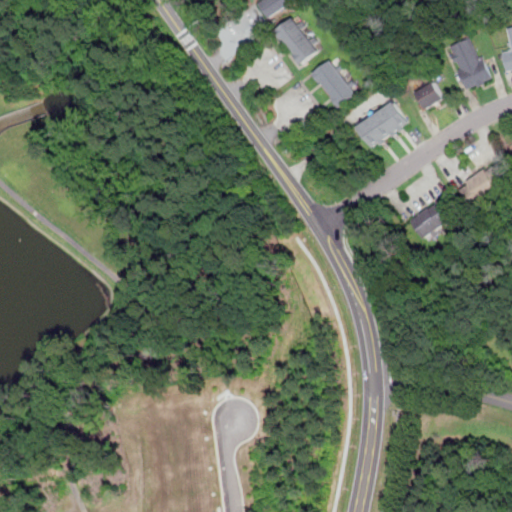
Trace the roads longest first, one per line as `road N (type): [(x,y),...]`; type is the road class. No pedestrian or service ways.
road 1 (tertiary): [(360,511),(376,366),(353,284),(320,223),(158,0)]
road 2 (residential): [(511,102),(468,120),(320,223)]
